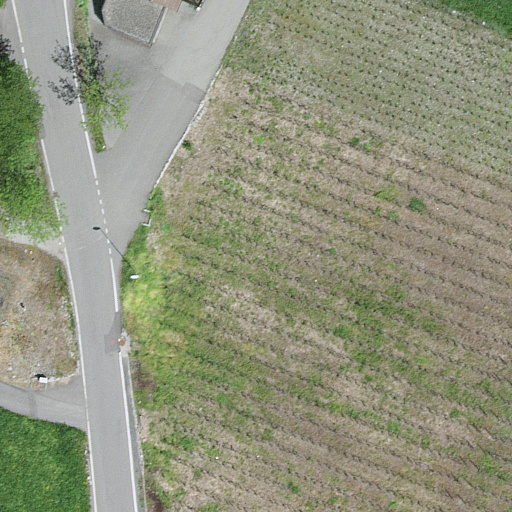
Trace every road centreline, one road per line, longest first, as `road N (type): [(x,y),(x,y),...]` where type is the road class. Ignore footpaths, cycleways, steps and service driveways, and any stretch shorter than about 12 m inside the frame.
road 1 (tertiary): [(82,226),(119,511)]
road 2 (residential): [(226,0),(106,217),(82,226)]
road 3 (tertiary): [(37,0),(82,226)]
